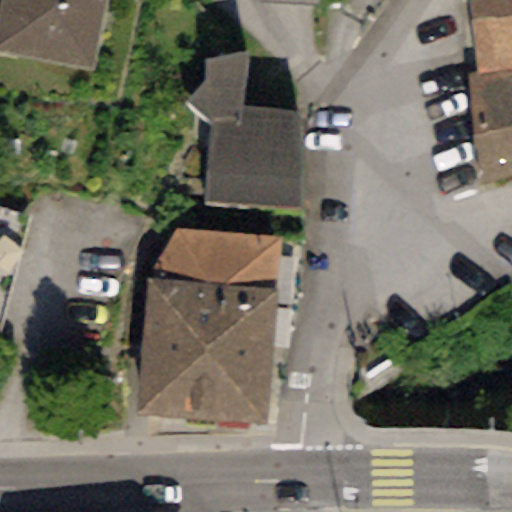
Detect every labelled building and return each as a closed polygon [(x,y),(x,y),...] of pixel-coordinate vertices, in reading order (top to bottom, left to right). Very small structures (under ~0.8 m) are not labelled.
[(0,0),(0,52),(90,70),(103,0),(0,0)] [(511,0),(466,0),(475,77),(466,79),(480,183),(511,176),(511,0)] [(249,55),(208,63),(203,85),(187,103),(210,122),(239,122),(241,109),(249,55)] [(298,112),(241,109),(239,122),(210,122),(201,204),(298,209),(298,112)] [(213,288),(273,292),(277,239),(177,231),(145,284),(213,288)] [(199,419),(213,288),(145,284),(134,414),(199,419)] [(273,292),(213,288),(199,419),(267,424),(278,292),(273,292)]
